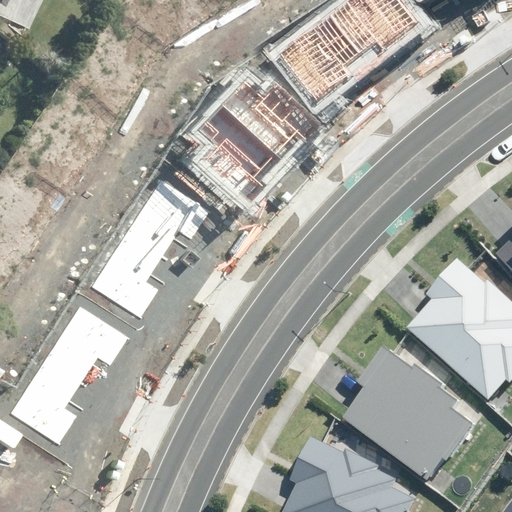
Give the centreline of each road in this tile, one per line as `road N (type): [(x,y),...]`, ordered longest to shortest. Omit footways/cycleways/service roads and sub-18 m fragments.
road 1 (residential): [(136,511),(188,386),(275,256),(352,177),(511,53)]
road 2 (residential): [(511,109),(466,134),(334,257),(249,378),(185,511)]
